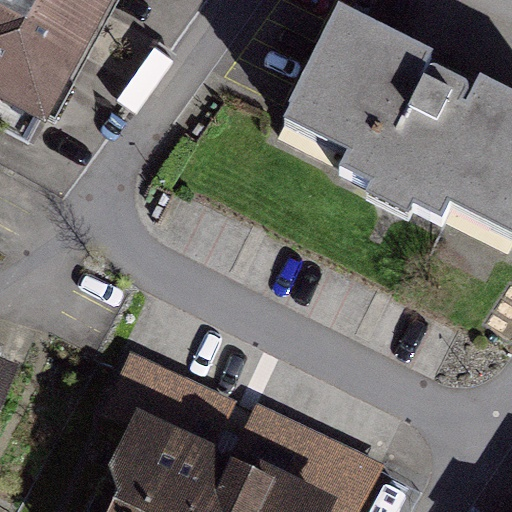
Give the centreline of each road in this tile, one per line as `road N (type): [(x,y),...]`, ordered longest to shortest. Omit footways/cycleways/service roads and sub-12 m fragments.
road 1 (residential): [(78,231),(477,454),(511,403)]
road 2 (residential): [(249,0),(78,231)]
